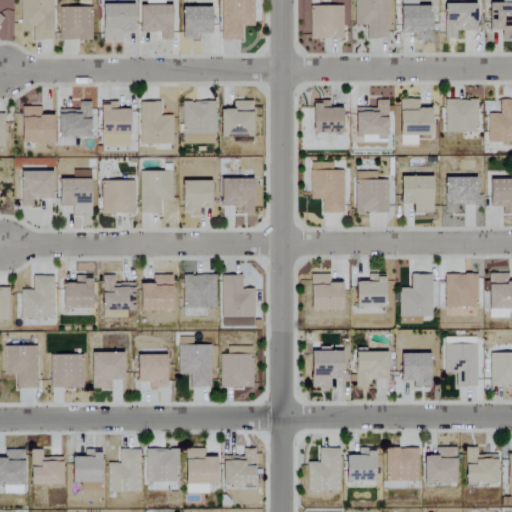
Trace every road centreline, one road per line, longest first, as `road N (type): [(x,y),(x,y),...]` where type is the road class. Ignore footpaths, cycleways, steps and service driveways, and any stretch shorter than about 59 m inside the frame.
road 1 (residential): [(0,422),(511,418)]
road 2 (residential): [(281,511),(282,0)]
road 3 (residential): [(511,69),(4,72)]
road 4 (residential): [(511,245),(6,246)]
